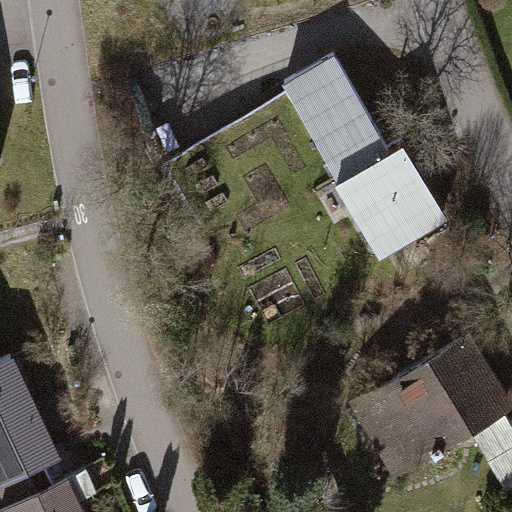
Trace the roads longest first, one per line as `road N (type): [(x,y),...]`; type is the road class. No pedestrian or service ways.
road 1 (residential): [(55,0),(63,85),(118,294),(198,511)]
road 2 (residential): [(511,180),(439,0)]
